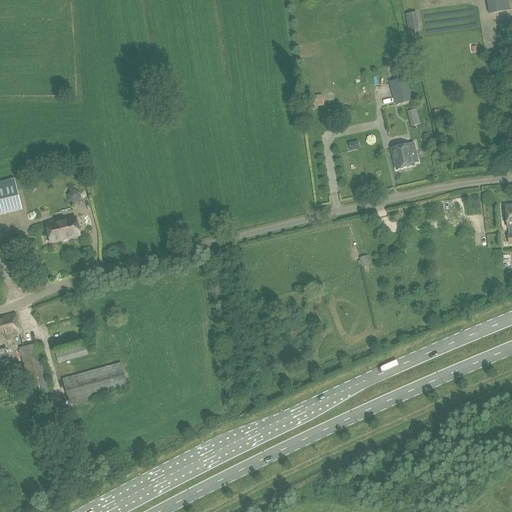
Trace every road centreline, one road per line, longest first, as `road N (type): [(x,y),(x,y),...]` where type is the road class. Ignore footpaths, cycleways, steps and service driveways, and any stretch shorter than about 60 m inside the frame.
road 1 (unclassified): [(0,309),(87,275),(393,197),(511,179)]
road 2 (primary): [(511,318),(99,511)]
road 3 (primary): [(158,511),(511,347)]
